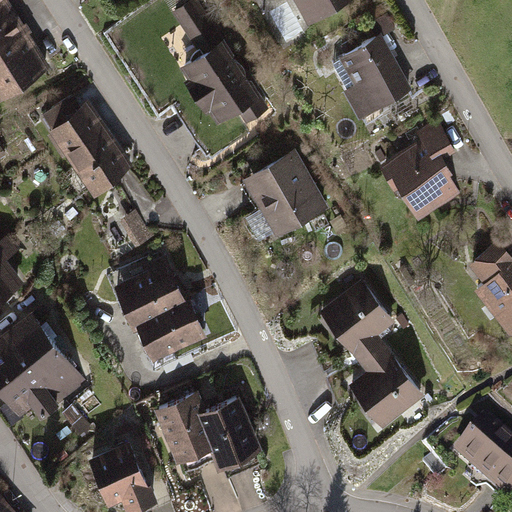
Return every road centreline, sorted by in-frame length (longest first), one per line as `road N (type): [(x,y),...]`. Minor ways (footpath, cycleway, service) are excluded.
road 1 (residential): [(331,506),(257,335),(59,0)]
road 2 (residential): [(511,181),(409,0)]
